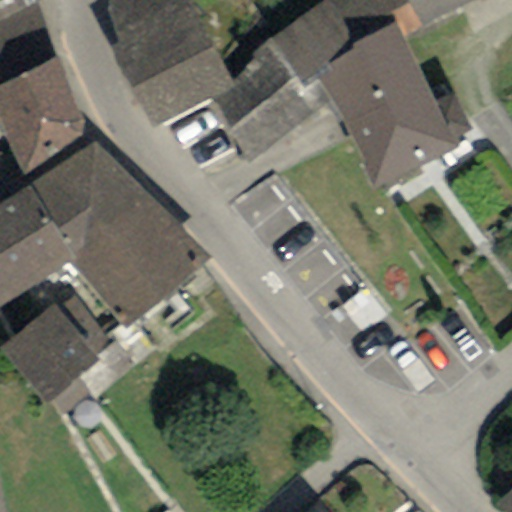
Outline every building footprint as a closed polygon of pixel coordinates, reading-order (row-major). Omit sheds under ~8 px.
[(0,0),(0,12),(26,0),(0,0)] [(120,0),(161,104),(229,73),(191,0),(120,0)] [(427,18),(417,0),(316,0),(268,34),(223,100),(253,156),(335,91),(373,178),(459,134),(406,24),(427,18)] [(460,0),(417,0),(427,18),(460,0)] [(0,76),(0,114),(25,164),(91,120),(58,46),(0,76)] [(0,290),(70,253),(128,325),(212,248),(95,135),(0,192),(0,290)] [(50,293),(0,339),(0,345),(45,393),(98,344),(50,293)] [(511,511),(511,482),(497,497),(511,511)] [(154,511),(191,511),(204,502),(190,484),(154,511)]
